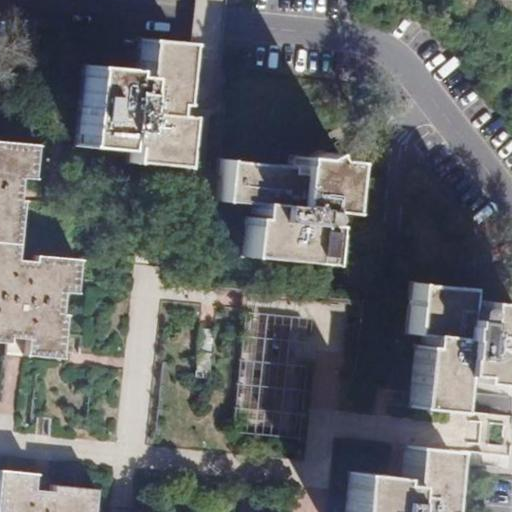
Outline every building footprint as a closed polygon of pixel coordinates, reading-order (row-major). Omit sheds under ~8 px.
[(173,43),(134,39),(131,76),(116,75),(117,69),(79,65),(73,144),(109,147),(111,130),(126,131),(123,160),(173,164),(177,116),(161,114),(162,102),(168,103),(173,43)] [(214,55),(183,53),(178,102),(210,106),(214,55)] [(0,342),(4,343),(5,337),(7,337),(22,339),(21,355),(59,359),(63,315),(58,314),(60,292),(72,293),(75,260),(32,256),(31,262),(14,260),(19,201),(15,200),(17,178),(28,179),(31,145),(0,142),(0,342)] [(315,151),(306,157),(288,156),(287,171),(275,170),(276,164),(215,158),(211,199),(248,202),(246,217),(241,216),(238,254),(316,261),(320,224),(303,222),(304,206),(333,208),(337,159),(319,158),(315,151)] [(458,286),(408,282),(404,331),(420,333),(419,345),(413,344),(408,404),(448,407),(451,370),(465,371),(465,377),(502,380),(508,301),(472,299),(471,316),(456,315),(458,286)] [(304,316),(241,312),(230,429),(299,435),(304,316)] [(4,383),(1,407),(14,409),(17,384),(4,383)] [(443,447),(403,444),(400,480),(385,479),(385,474),(347,471),(343,511),(431,511),(432,508),(438,509),(443,447)] [(32,473),(0,470),(0,511),(91,511),(93,489),(49,485),(49,492),(30,490),(32,473)]
